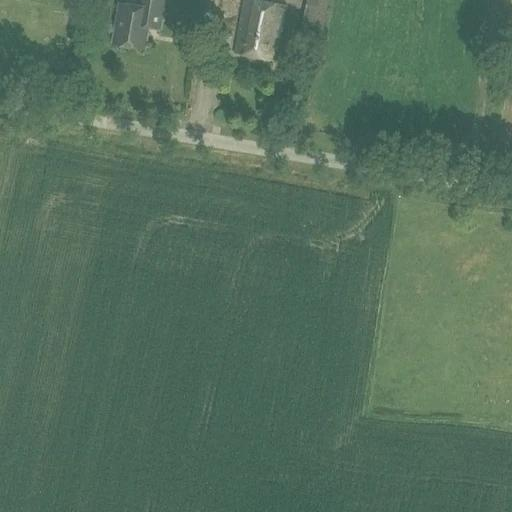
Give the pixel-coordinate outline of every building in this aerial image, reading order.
[(165,0),(140,0),(139,8),(120,5),(114,44),(145,50),(149,27),(161,29),(165,0)] [(243,0),(234,53),(275,61),(285,5),(254,0),(243,0)] [(307,0),(300,37),(321,42),(329,0),(307,0)] [(232,36),(217,33),(214,51),(229,53),(232,36)] [(511,286),(501,286),(495,357),(492,357),(489,393),(511,395),(511,286)]
